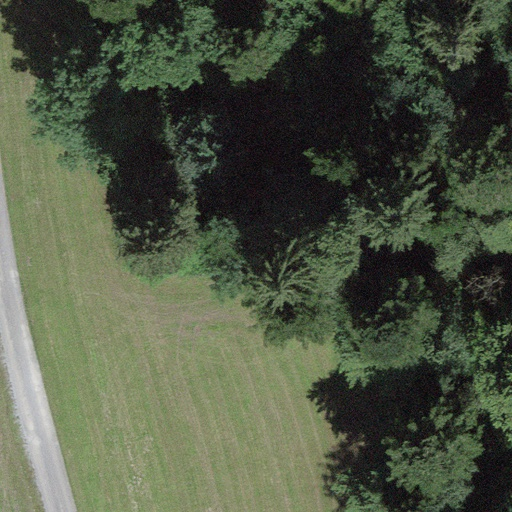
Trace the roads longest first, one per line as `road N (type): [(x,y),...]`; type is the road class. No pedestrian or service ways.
road 1 (track): [(511,374),(140,0)]
road 2 (unclassified): [(41,511),(0,351)]
